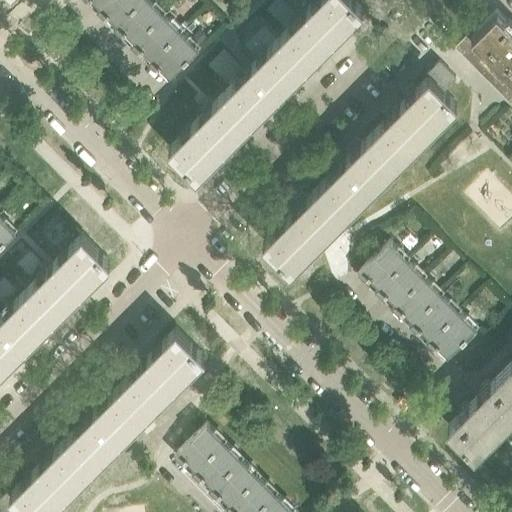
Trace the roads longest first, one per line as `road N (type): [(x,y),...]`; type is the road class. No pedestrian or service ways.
road 1 (residential): [(457,511),(191,247)]
road 2 (residential): [(191,247),(428,0)]
road 3 (residential): [(191,247),(0,51)]
road 4 (residential): [(0,431),(191,247)]
